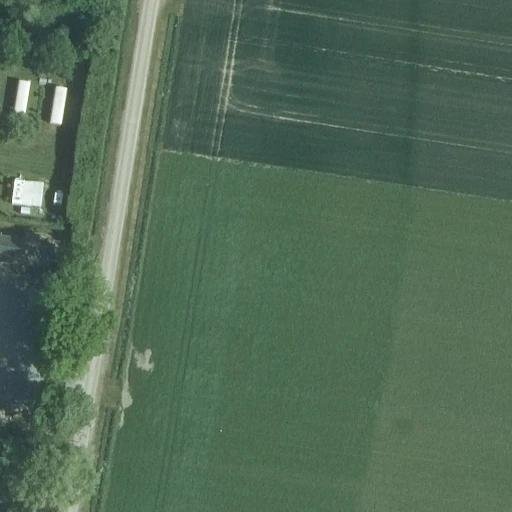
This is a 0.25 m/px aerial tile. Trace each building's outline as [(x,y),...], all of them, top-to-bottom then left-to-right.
[(21,81),(18,116),(33,117),(35,82),(21,81)] [(67,126),(72,89),(58,87),(53,124),(67,126)] [(46,207),(48,181),(18,179),(16,205),(46,207)] [(54,187),(50,202),(66,207),(71,192),(54,187)] [(26,243),(0,238),(0,265),(22,269),(26,243)]
